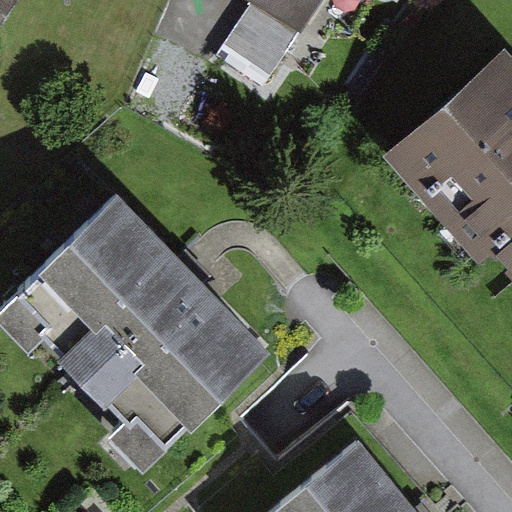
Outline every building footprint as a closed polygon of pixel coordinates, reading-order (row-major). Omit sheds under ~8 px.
[(0,0),(0,31),(20,0),(0,0)] [(248,0),(253,3),(216,59),(266,93),(327,0),(248,0)] [(511,281),(511,63),(506,57),(386,165),(480,269),(492,258),(511,281)] [(272,352),(120,196),(0,313),(0,325),(31,358),(49,341),(129,422),(112,439),(146,474),(272,352)] [(337,396),(202,511),(271,511),(366,430),(337,396)] [(419,511),(362,442),(276,511),(419,511)]
